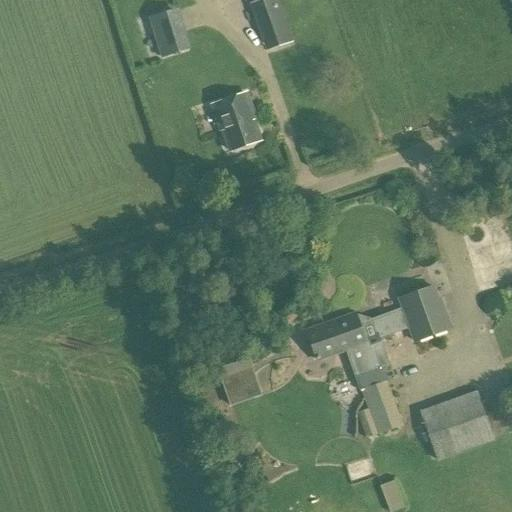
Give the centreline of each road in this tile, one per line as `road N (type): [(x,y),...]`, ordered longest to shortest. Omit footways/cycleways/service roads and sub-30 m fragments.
road 1 (unclassified): [(0,297),(511,123)]
road 2 (unknown): [(424,153),(475,331),(456,365),(414,381)]
